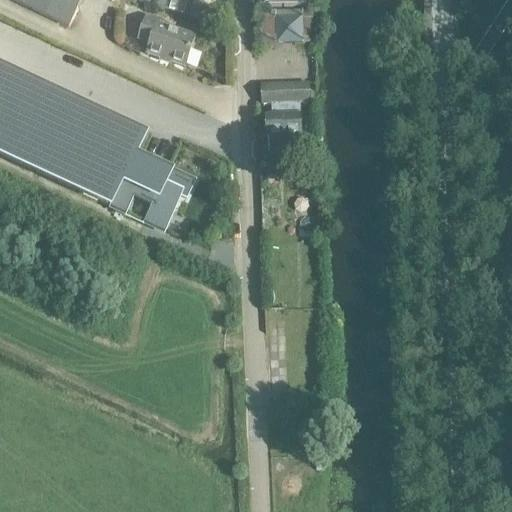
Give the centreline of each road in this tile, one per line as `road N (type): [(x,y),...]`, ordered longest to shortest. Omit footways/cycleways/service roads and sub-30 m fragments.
road 1 (unclassified): [(260,511),(237,0)]
road 2 (secondary): [(451,511),(441,0)]
road 3 (unknown): [(243,159),(0,42)]
